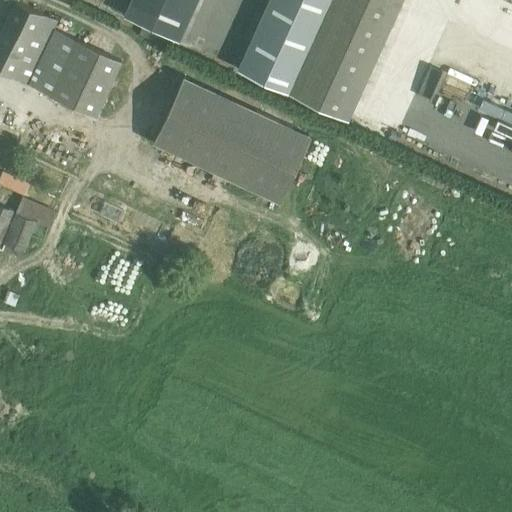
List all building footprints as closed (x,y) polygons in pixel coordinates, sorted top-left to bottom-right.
[(4,0),(14,4),(0,31),(0,70),(26,83),(51,96),(94,118),(119,64),(76,42),(76,41),(52,29),(56,21),(16,1),(16,0),(4,0)] [(129,0),(123,14),(178,39),(195,0),(129,0)] [(268,0),(237,68),(302,98),(346,119),(401,0),(268,0)] [(180,82),(150,148),(278,206),(308,139),(180,82)] [(2,171),(0,175),(0,184),(23,195),(28,184),(2,171)] [(20,198),(0,247),(0,252),(19,260),(34,224),(48,230),(55,212),(37,204),(40,197),(26,192),(23,199),(20,198)] [(0,239),(12,209),(0,203),(0,239)]
